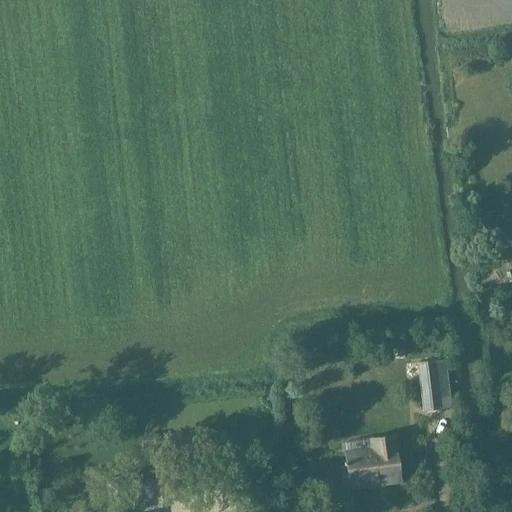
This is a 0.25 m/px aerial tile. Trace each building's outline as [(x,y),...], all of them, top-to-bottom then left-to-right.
[(498,311),(489,311),(489,320),(498,320),(498,311)] [(433,352),(432,341),(422,342),(423,353),(433,352)] [(422,413),(442,410),(435,361),(416,363),(422,413)] [(402,484),(396,446),(394,438),(370,441),(371,449),(343,453),(348,491),(369,489),(369,490),(383,489),(383,487),(402,484)] [(157,441),(143,443),(144,451),(158,449),(157,441)] [(143,511),(143,500),(124,501),(124,511),(143,511)]
